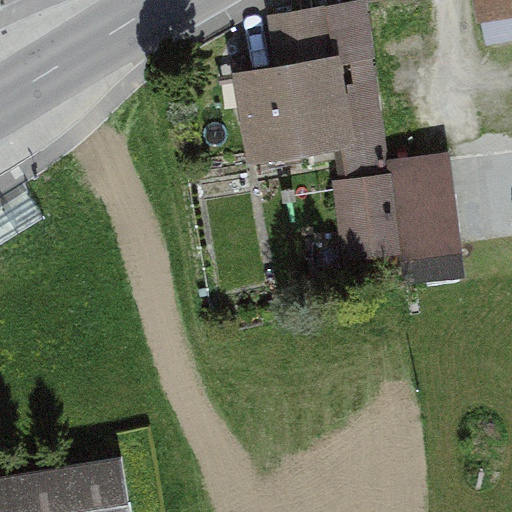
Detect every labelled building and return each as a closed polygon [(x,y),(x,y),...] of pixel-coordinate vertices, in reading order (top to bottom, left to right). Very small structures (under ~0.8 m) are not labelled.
[(511,2),(511,0),(474,0),(477,10),(511,2)] [(378,131),(357,4),(269,19),(275,68),(237,75),(250,159),(342,143),(341,138),(378,131)] [(344,259),(394,252),(385,179),(335,185),(344,259)] [(0,202),(0,220),(19,209),(11,196),(0,202)] [(125,511),(117,459),(0,476),(0,511),(125,511)]
